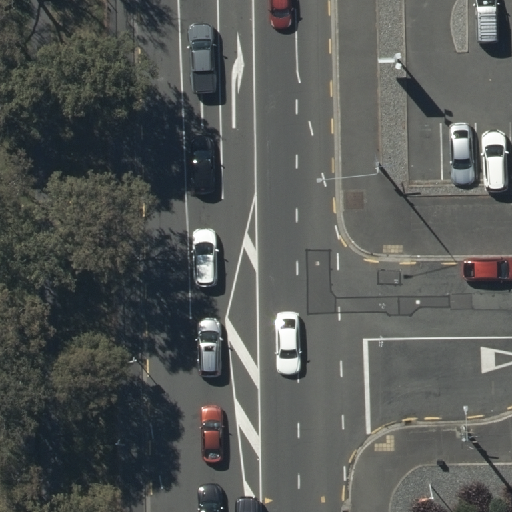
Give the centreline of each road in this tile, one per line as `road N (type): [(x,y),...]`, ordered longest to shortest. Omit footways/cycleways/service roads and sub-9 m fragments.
road 1 (secondary): [(240,0),(250,341)]
road 2 (unclassified): [(250,341),(511,338)]
road 3 (secondary): [(250,341),(255,511)]
